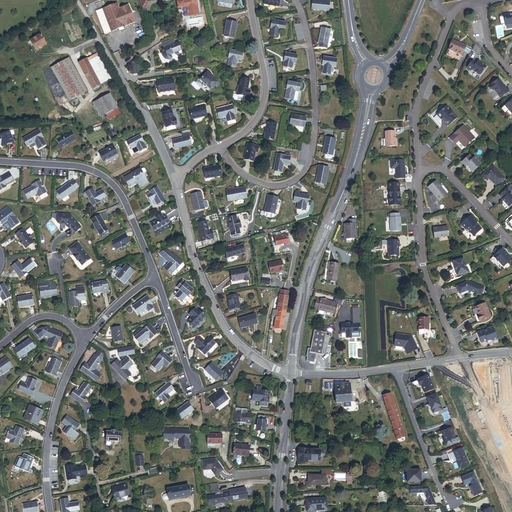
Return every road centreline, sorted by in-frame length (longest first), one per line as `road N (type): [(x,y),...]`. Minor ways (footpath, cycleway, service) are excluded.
road 1 (residential): [(297,0),(312,52),(316,113),(306,169),(286,184),(260,183),(220,145)]
road 2 (tertiary): [(291,372),(312,260),(361,136)]
road 3 (residential): [(175,178),(191,249),(221,322),(261,361),(291,372)]
road 4 (residential): [(0,160),(105,175),(123,197),(155,278)]
road 5 (residential): [(414,166),(420,266),(459,359)]
road 6 (residential): [(481,2),(451,12),(416,91),(414,166)]
road 7 (residential): [(85,336),(47,439),(50,511)]
road 8 (residential): [(220,145),(246,129),(263,103),(251,0)]
road 9 (residential): [(395,368),(443,495),(455,500)]
road 10 (tertiary): [(277,511),(291,372)]
road 11 (residential): [(414,166),(442,170),(511,243)]
road 12 (unclassified): [(140,107),(75,0)]
road 13 (residential): [(155,278),(195,392)]
